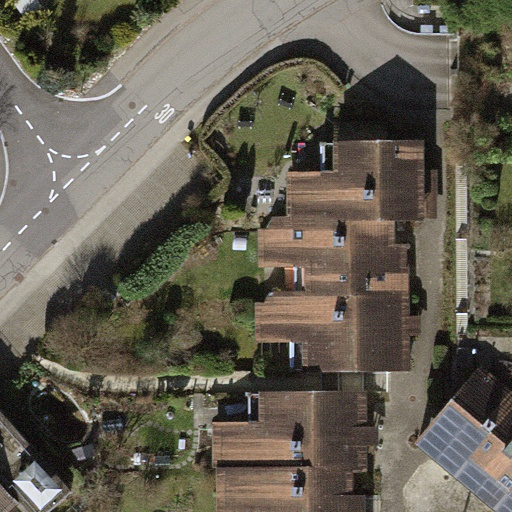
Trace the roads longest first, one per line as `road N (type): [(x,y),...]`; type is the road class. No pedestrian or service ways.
road 1 (residential): [(82,168),(208,44),(270,0)]
road 2 (residential): [(82,168),(0,79)]
